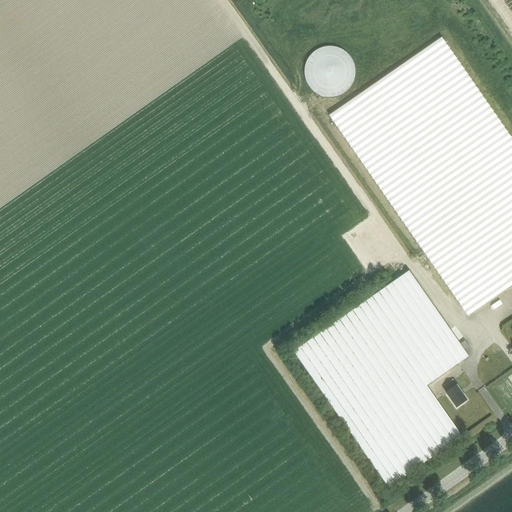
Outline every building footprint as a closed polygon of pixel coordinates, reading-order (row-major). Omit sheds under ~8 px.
[(511,139),(441,38),(329,116),(467,315),(511,283),(511,139)] [(323,48),(318,50),(313,53),(309,58),(306,63),(304,69),(304,75),(306,81),(308,86),(312,91),(317,94),(323,97),(329,97),(335,97),(341,95),(346,92),(350,88),(352,83),(354,77),(355,72),(354,66),(352,61),(349,56),(345,52),(340,49),(334,47),(329,47),(323,48)] [(369,262),(379,255),(374,249),(364,255),(369,262)] [(293,352),(388,488),(461,437),(426,386),(468,357),(408,271),(293,352)] [(464,350),(469,347),(464,341),(460,344),(464,350)] [(455,408),(466,400),(456,385),(456,386),(452,380),(444,386),(448,391),(445,393),(455,408)]
